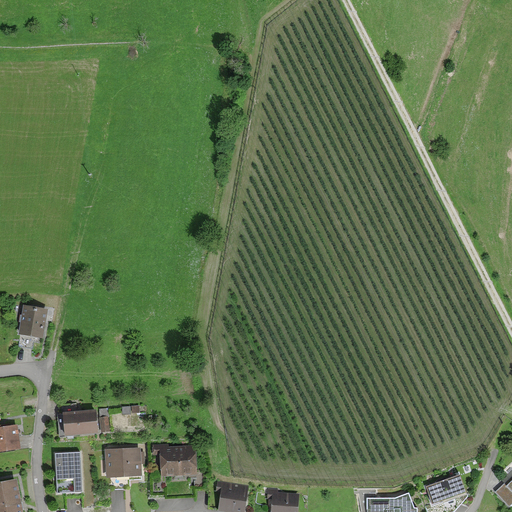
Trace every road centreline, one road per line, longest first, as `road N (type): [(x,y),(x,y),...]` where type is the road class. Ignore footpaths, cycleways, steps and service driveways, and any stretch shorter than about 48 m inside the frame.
road 1 (track): [(344,0),(511,330)]
road 2 (track): [(99,169),(43,373)]
road 3 (residential): [(42,511),(34,458),(43,373)]
road 4 (unknown): [(35,450),(155,429)]
